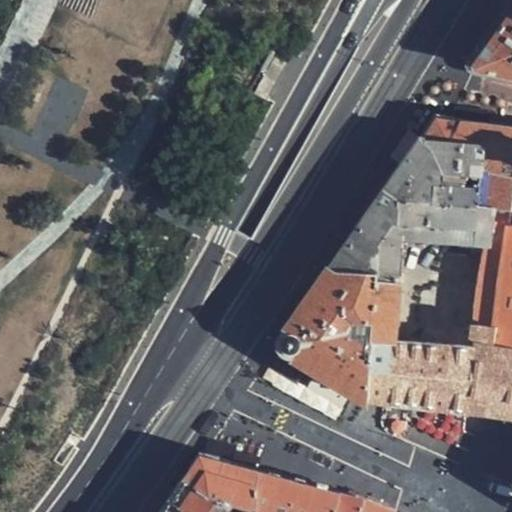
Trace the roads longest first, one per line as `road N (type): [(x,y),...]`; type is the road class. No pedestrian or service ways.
road 1 (primary): [(39,511),(243,233),(374,4)]
road 2 (primary): [(10,511),(108,338),(259,0)]
road 3 (primary): [(168,357),(254,255),(411,0)]
road 4 (primary): [(168,357),(221,236),(351,0)]
road 5 (primary): [(65,511),(168,357)]
